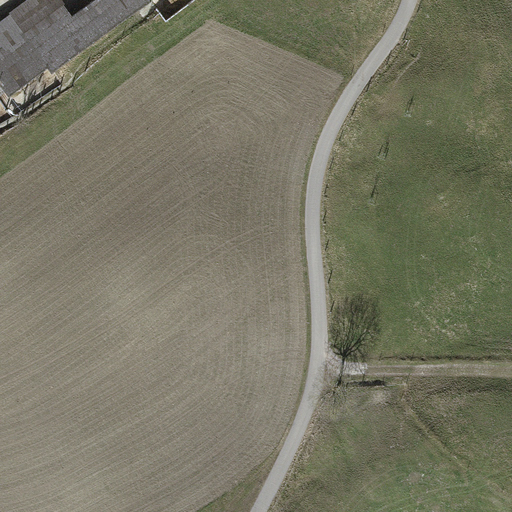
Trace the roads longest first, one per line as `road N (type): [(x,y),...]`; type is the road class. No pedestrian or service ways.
road 1 (unclassified): [(257,511),(322,380),(309,255),(322,161),(352,98),(407,24),(411,0)]
road 2 (track): [(322,380),(511,374)]
